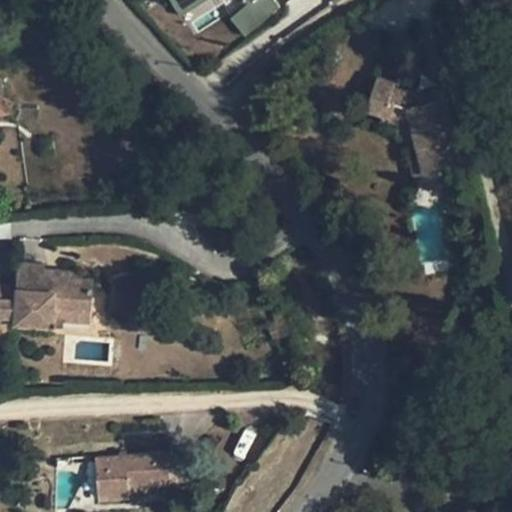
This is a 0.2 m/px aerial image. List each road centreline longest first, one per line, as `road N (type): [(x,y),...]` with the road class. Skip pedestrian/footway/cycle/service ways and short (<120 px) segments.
road 1 (residential): [(0,424),(268,392),(305,397),(359,422)]
road 2 (residential): [(359,422),(366,325),(306,215),(259,151),(217,116)]
road 3 (residential): [(511,292),(449,0)]
road 4 (residential): [(345,0),(260,62),(217,116)]
road 5 (residential): [(217,116),(116,0)]
